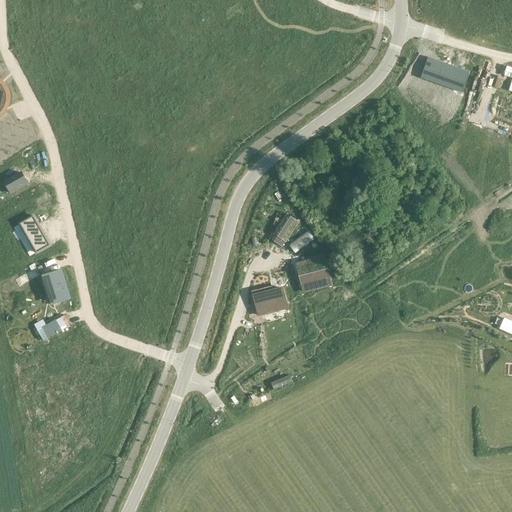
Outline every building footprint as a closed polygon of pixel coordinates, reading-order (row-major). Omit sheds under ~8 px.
[(428,57),(420,78),(462,93),(469,72),(428,57)] [(469,124),(463,143),(479,149),(486,130),(469,124)] [(509,133),(495,134),(497,166),(510,165),(509,133)] [(463,143),(457,160),(469,165),(475,148),(463,143)] [(456,161),(451,175),(463,192),(477,181),(468,168),(470,165),(456,161)] [(497,172),(491,176),(499,187),(511,179),(510,165),(496,166),(497,172)] [(22,173),(4,182),(10,193),(28,183),(22,173)] [(489,173),(463,192),(471,203),(497,184),(489,173)] [(274,236),(272,241),(282,247),(285,243),(298,223),(286,215),(273,235),(274,236)] [(33,216),(20,224),(37,253),(50,245),(33,216)] [(323,258),(296,265),(304,292),(330,284),(323,258)] [(61,271),(44,276),(48,289),(51,288),(54,298),(68,294),(61,271)] [(272,288),(252,293),(259,316),(265,315),(264,313),(276,310),(277,312),(288,309),(282,289),(272,292),(272,288)] [(245,347),(237,347),(236,363),(244,364),(245,347)] [(54,362),(26,378),(33,389),(61,374),(54,362)] [(123,364),(116,382),(124,384),(128,372),(137,376),(126,405),(133,407),(147,373),(123,364)] [(55,466),(42,469),(48,500),(60,498),(55,466)]
